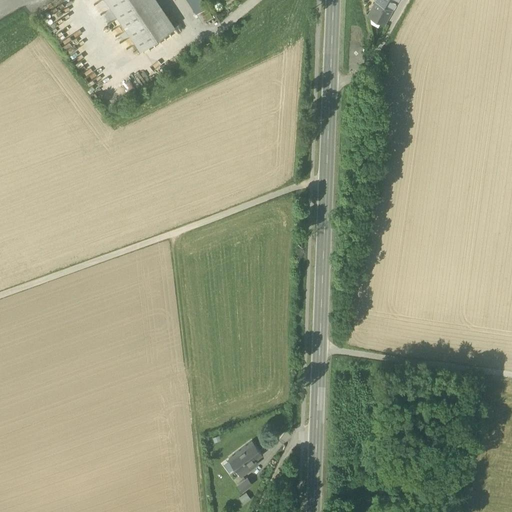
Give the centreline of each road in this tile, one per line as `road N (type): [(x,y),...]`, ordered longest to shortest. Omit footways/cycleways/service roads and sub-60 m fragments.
road 1 (secondary): [(313,511),(330,83)]
road 2 (track): [(0,294),(325,181)]
road 3 (track): [(204,511),(172,233)]
road 4 (track): [(511,376),(319,349)]
